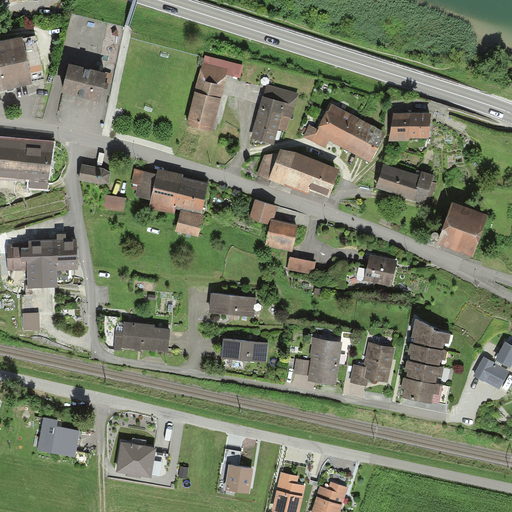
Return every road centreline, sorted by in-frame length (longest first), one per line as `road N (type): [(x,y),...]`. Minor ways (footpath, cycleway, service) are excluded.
road 1 (residential): [(447,415),(104,357),(94,340),(73,180),(77,135)]
road 2 (unclassified): [(0,375),(511,488)]
road 3 (residential): [(511,282),(225,176),(77,135)]
road 4 (primary): [(511,113),(161,0)]
